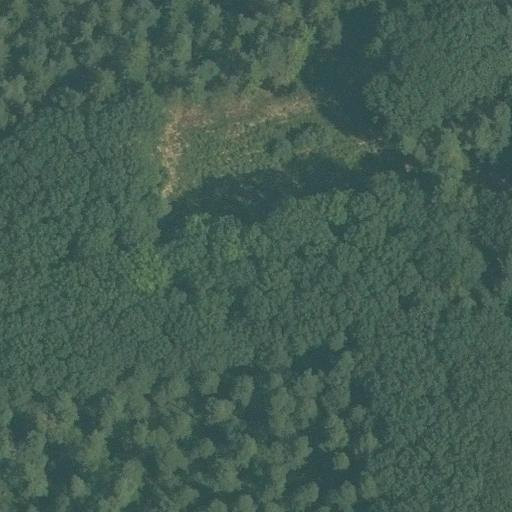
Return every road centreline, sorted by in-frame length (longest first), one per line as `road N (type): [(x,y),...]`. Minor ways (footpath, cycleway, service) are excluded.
road 1 (track): [(430,0),(508,375),(505,417),(464,511)]
road 2 (track): [(0,301),(511,194)]
